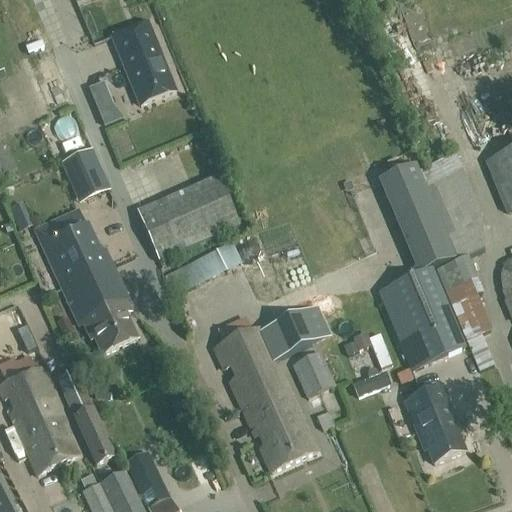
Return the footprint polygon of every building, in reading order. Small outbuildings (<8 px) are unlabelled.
[(389,46),(405,38),(385,0),(381,0),(368,7),(389,46)] [(146,26),(112,40),(141,109),(175,94),(146,26)] [(396,74),(404,93),(436,79),(429,61),(396,74)] [(177,122),(188,117),(181,103),(170,109),(177,122)] [(92,154),(63,167),(80,204),(109,192),(92,154)] [(511,154),(484,165),(503,214),(511,210),(511,154)] [(478,375),(494,369),(481,338),(492,333),(478,299),(484,296),(468,260),(485,252),(487,247),(479,229),(483,227),(478,216),(480,215),(456,157),(420,172),(458,263),(436,273),(478,375)] [(415,168),(389,179),(429,273),(455,262),(415,168)] [(219,180),(137,215),(158,264),(240,230),(219,180)] [(51,244),(41,248),(61,291),(112,267),(105,252),(100,255),(82,216),(76,215),(46,229),(51,244)] [(10,236),(26,229),(20,216),(5,222),(10,236)] [(175,299),(240,266),(232,247),(204,259),(196,262),(164,279),(175,299)] [(274,278),(300,269),(297,262),(271,271),(274,278)] [(507,302),(506,303),(511,318),(511,262),(511,263),(507,266),(504,270),(502,274),(501,281),(501,287),(503,294),(507,302)] [(112,267),(61,291),(78,326),(83,325),(91,343),(95,342),(103,359),(138,344),(127,319),(130,317),(124,304),(129,302),(112,267)] [(411,374),(465,352),(432,274),(378,296),(411,374)] [(325,328),(317,311),(303,317),(302,316),(263,334),(261,331),(258,333),(252,319),(217,335),(224,348),(215,353),(223,373),(230,370),(236,383),(228,388),(245,428),(249,426),(255,440),(259,439),(260,438),(265,449),(260,451),(271,476),(317,456),(276,365),(316,346),(315,345),(330,339),(325,328)] [(68,320),(57,325),(68,349),(79,343),(68,320)] [(354,341),(355,344),(359,354),(372,348),(367,336),(354,341)] [(359,354),(355,344),(344,349),(348,358),(359,354)] [(308,402),(321,396),(335,390),(320,355),(293,367),(308,402)] [(51,394),(41,371),(0,389),(0,393),(4,403),(9,401),(14,412),(10,418),(37,479),(80,459),(67,430),(68,429),(52,394),(51,394)] [(411,374),(410,371),(399,376),(403,386),(414,381),(411,374)] [(93,411),(76,374),(57,382),(96,468),(115,460),(93,411)] [(439,393),(406,406),(425,453),(428,452),(434,467),(465,455),(458,437),(455,428),(457,427),(450,408),(446,410),(439,393)] [(323,434),(335,429),(328,414),(316,420),(323,434)] [(142,511),(136,498),(125,476),(83,496),(90,511),(142,511)] [(0,511),(12,511),(0,488),(0,511)] [(176,511),(171,501),(149,511),(148,511),(176,511)]
